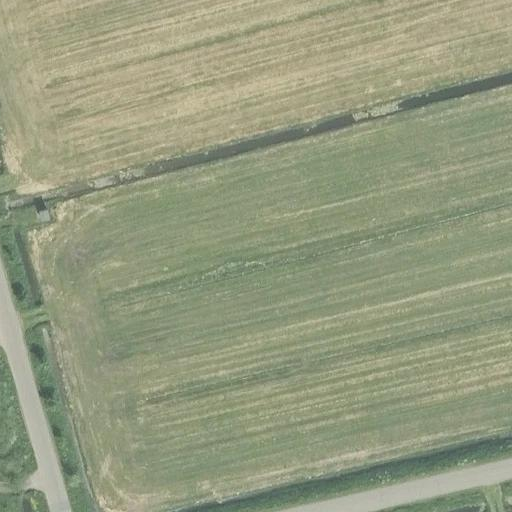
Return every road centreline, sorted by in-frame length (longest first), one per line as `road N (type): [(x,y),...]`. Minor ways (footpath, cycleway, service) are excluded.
road 1 (tertiary): [(61,511),(0,291)]
road 2 (tertiary): [(324,511),(511,468)]
